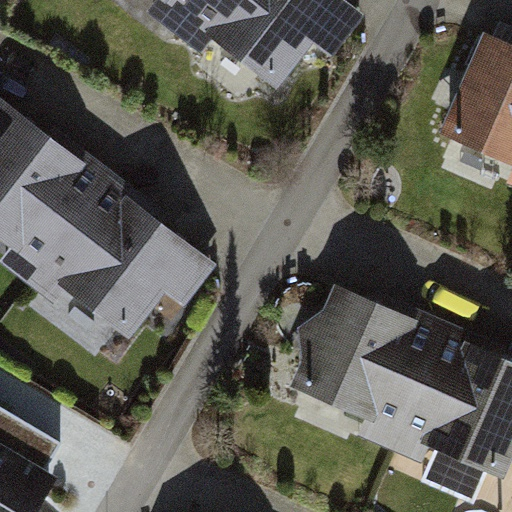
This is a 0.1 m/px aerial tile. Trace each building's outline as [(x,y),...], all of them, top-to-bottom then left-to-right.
[(203,0),(172,0),(192,15),(203,0)] [(339,0),(203,0),(192,15),(278,81),(339,0)] [(511,46),(495,38),(452,135),(511,161),(511,46)] [(107,182),(21,117),(0,143),(0,233),(42,266),(107,182)] [(193,247),(107,182),(42,266),(128,332),(193,247)] [(446,334),(347,290),(303,386),(402,430),(446,334)] [(511,449),(511,363),(446,334),(402,430),(501,474),(511,449)] [(61,445),(0,408),(0,511),(36,511),(50,489),(39,482),(61,445)]
